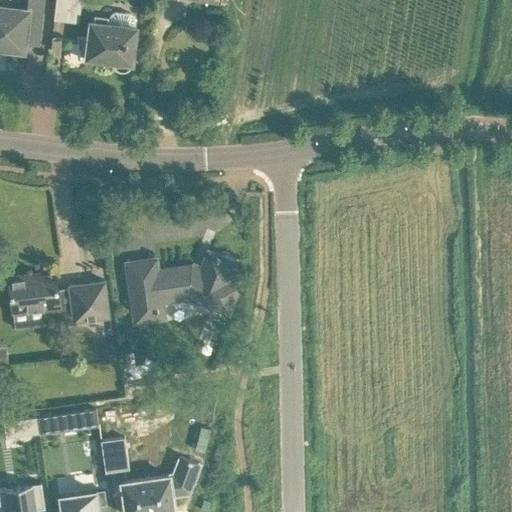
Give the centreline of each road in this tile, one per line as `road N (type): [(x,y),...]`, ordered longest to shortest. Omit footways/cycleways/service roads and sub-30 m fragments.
road 1 (residential): [(294,511),(283,152)]
road 2 (tertiary): [(283,152),(150,159),(0,142)]
road 3 (tertiary): [(511,131),(407,129),(283,152)]
